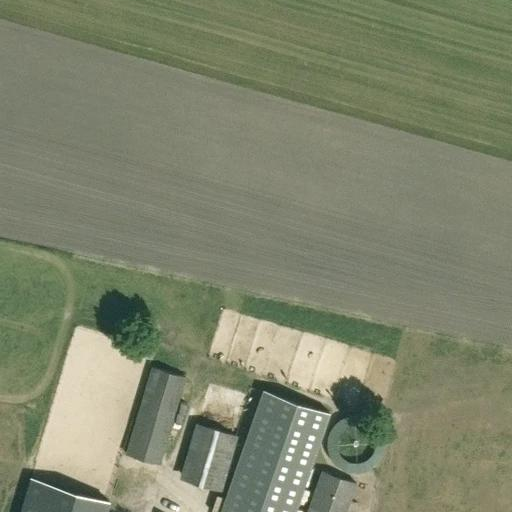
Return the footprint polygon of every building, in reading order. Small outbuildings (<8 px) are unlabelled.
[(127,453),(161,463),(186,376),(153,367),(127,453)] [(222,511),(294,511),(329,412),(264,390),(222,511)] [(222,490),(225,481),(238,435),(220,430),(196,423),(180,478),(222,490)] [(309,511),(346,511),(356,483),(323,471),(309,511)] [(31,477),(20,511),(105,511),(109,501),(31,477)] [(164,511),(168,493),(158,491),(153,511),(164,511)] [(179,496),(173,504),(182,511),(199,511),(200,511),(179,496)]
